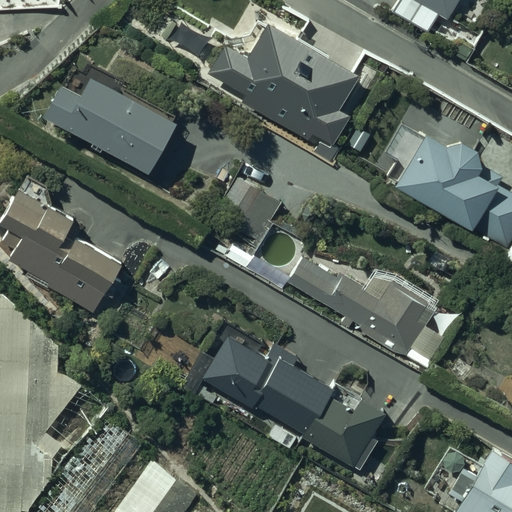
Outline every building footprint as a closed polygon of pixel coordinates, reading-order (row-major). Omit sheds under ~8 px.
[(297,39),(295,43),(266,27),(246,60),(222,47),(204,79),(243,102),(242,104),(307,142),(311,135),(321,141),(316,151),(331,160),(337,149),(333,147),(348,119),(338,113),(357,79),(327,62),(330,58),(297,39)] [(123,94),(121,98),(89,81),(80,99),(59,88),(41,122),(91,148),(90,150),(100,156),(102,153),(148,177),(175,126),(169,124),(171,120),(123,94)] [(447,149),(446,150),(424,137),(421,142),(398,129),(377,167),(386,173),(384,176),(396,184),(393,190),(471,234),(472,231),(483,237),(481,240),(488,244),(490,240),(505,248),(511,235),(511,194),(497,186),(502,178),(480,165),(480,164),(479,163),(479,162),(479,160),(478,159),(478,158),(477,157),(476,156),(476,155),(475,154),(474,153),(473,152),(472,151),(471,150),(470,150),(469,149),(468,148),(467,148),(466,147),(464,147),(463,147),(462,147),(461,146),(459,146),(458,146),(457,146),(456,146),(454,147),(453,147),(452,147),(451,148),(450,148),(449,149),(447,149)] [(111,295),(120,280),(112,275),(120,263),(74,236),(81,223),(44,203),(47,196),(45,186),(24,176),(0,216),(0,223),(6,227),(0,237),(14,245),(8,256),(48,280),(46,283),(92,308),(104,291),(111,295)] [(254,247),(269,221),(279,203),(238,179),(219,214),(230,220),(224,230),(254,247)] [(230,244),(223,256),(283,290),(287,283),(290,278),(230,244)] [(396,276),(374,271),(364,287),(340,273),(338,278),(302,257),(297,265),(296,264),(292,272),(293,272),(290,278),(287,283),(344,317),(340,323),(348,328),(352,322),(360,327),(358,331),(423,371),(442,339),(424,327),(439,302),(396,276)] [(0,511),(212,511),(0,303),(0,511)] [(302,436),(301,439),(352,469),(352,468),(358,471),(375,443),(370,440),(384,416),(359,401),(360,400),(335,385),(331,391),(292,368),(297,359),(273,345),(264,361),(255,355),(262,344),(225,323),(206,355),(202,352),(181,388),(195,397),(203,382),(252,411),(254,408),(277,421),(267,438),(288,450),(298,434),(302,436)] [(460,503),(454,511),(511,511),(511,465),(490,453),(476,478),(463,470),(448,495),(460,503)]
